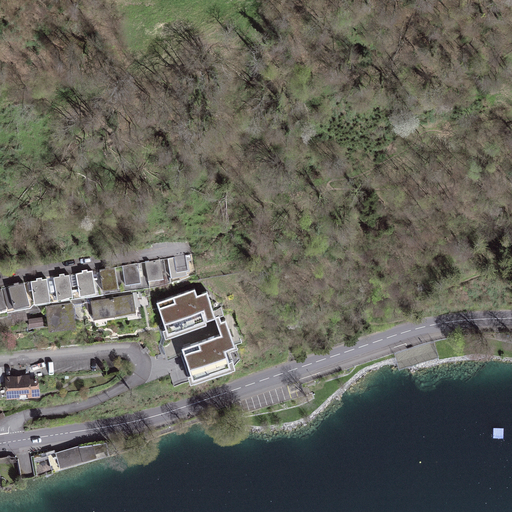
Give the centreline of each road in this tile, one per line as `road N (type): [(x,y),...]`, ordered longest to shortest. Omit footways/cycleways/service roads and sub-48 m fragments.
road 1 (primary): [(511,316),(432,323),(151,416),(6,442)]
road 2 (residential): [(0,360),(117,352),(138,366),(136,378),(77,409),(17,418),(6,442)]
road 3 (residential): [(138,256),(0,281)]
